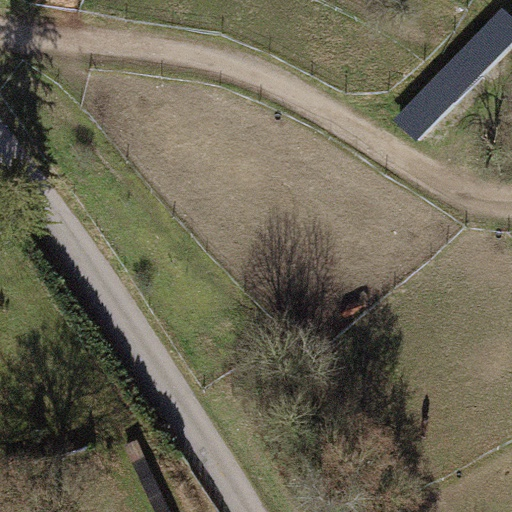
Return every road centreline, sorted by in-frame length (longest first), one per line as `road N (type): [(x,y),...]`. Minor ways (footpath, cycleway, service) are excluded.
road 1 (track): [(0,33),(233,61),(434,185),(511,197)]
road 2 (residential): [(244,511),(45,200),(0,153)]
